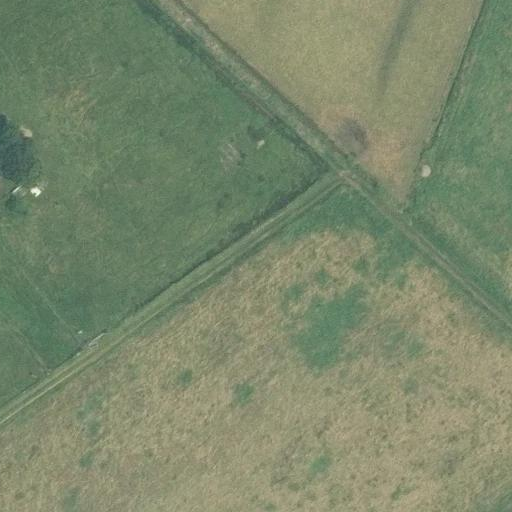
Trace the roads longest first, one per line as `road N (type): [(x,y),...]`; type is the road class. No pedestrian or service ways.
road 1 (track): [(157,0),(511,326)]
road 2 (track): [(342,175),(0,417)]
